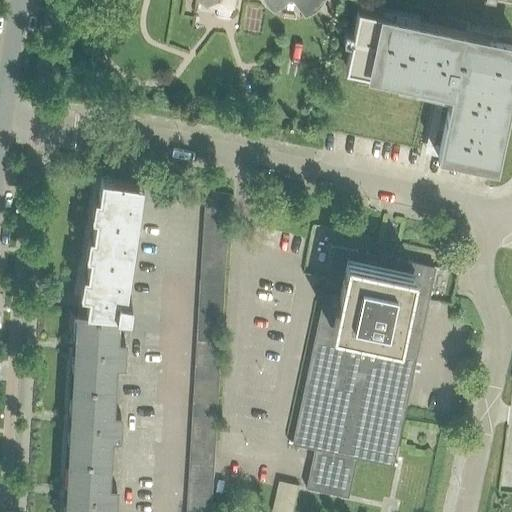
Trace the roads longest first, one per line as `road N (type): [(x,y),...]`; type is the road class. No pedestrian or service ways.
road 1 (residential): [(494,212),(138,137),(1,118)]
road 2 (residential): [(465,511),(500,346),(482,266),(494,212)]
